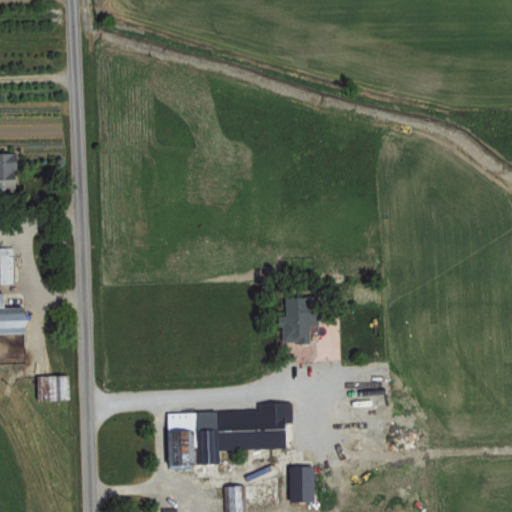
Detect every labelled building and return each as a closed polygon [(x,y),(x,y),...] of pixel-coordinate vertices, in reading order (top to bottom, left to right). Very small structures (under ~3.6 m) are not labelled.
[(0,187),(11,187),(10,150),(0,150),(0,187)] [(0,282),(13,282),(12,245),(0,245),(0,282)] [(0,331),(24,331),(23,305),(3,306),(2,290),(0,290),(0,331)] [(282,295),(282,313),(276,313),(277,342),(307,341),(306,324),(312,324),(311,294),(282,295)] [(35,399),(68,398),(68,373),(34,374),(35,399)] [(162,412),(164,449),(165,449),(166,462),(189,461),(188,447),(182,447),(180,428),(190,428),(192,462),(216,460),(216,449),(283,445),(281,415),(290,414),(290,400),(255,402),(255,406),(162,412)] [(286,500),(312,499),(312,464),(286,464),(286,500)] [(223,511),(237,511),(237,483),(222,484),(223,511)]
